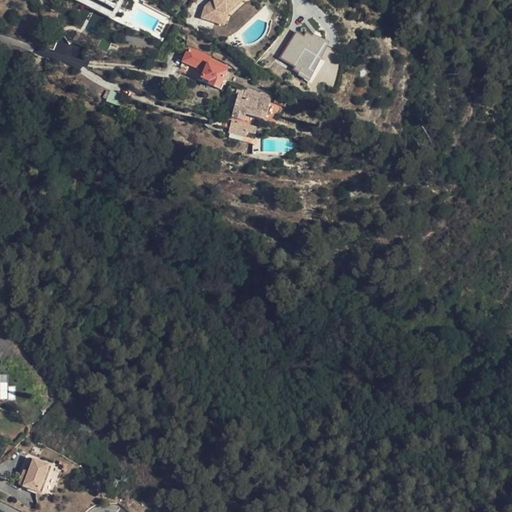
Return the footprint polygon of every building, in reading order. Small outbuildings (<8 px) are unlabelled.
[(110,13),(84,0),(74,0),(108,18),(110,13)] [(84,0),(110,13),(116,0),(84,0)] [(213,0),(203,9),(220,28),(251,0),(213,0)] [(74,42),(82,27),(67,19),(59,34),(74,42)] [(311,80),(330,44),(298,27),(278,63),(311,80)] [(203,69),(209,53),(189,46),(182,61),(203,69)] [(219,91),(227,74),(209,66),(203,80),(211,84),(210,87),(219,91)] [(122,107),(125,97),(111,92),(108,102),(122,107)] [(266,114),(270,103),(239,95),(232,119),(254,125),(255,119),(260,120),(262,112),(266,114)] [(10,384),(3,383),(2,400),(9,401),(10,384)] [(47,494),(55,468),(31,459),(22,485),(47,494)] [(75,478),(77,473),(66,470),(65,474),(75,478)]
